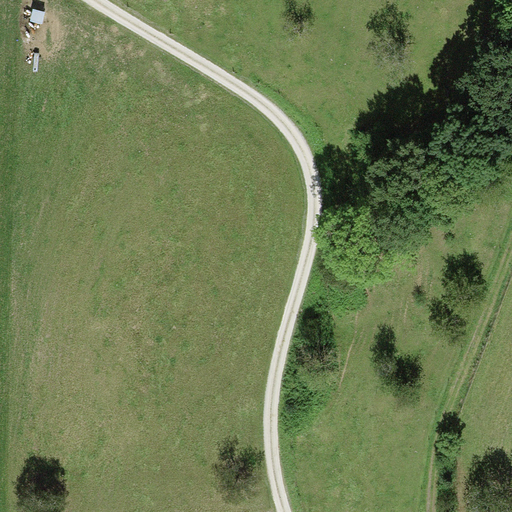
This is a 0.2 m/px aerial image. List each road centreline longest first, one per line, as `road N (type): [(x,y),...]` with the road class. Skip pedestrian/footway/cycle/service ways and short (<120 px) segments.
road 1 (track): [(282,511),(269,450),(270,387),(306,249),(304,159),(264,106),(93,0)]
road 2 (track): [(511,244),(445,418),(427,511)]
